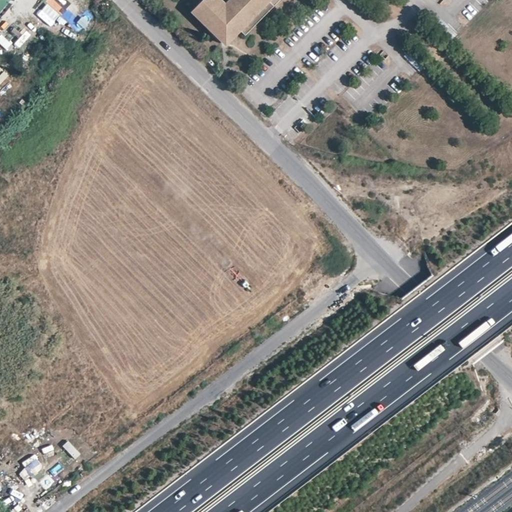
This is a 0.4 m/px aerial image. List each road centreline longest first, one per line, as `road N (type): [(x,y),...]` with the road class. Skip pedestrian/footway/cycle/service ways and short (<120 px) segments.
road 1 (tertiary): [(127,0),(511,379)]
road 2 (motorway): [(511,250),(170,511)]
road 3 (motorway): [(228,511),(511,294)]
